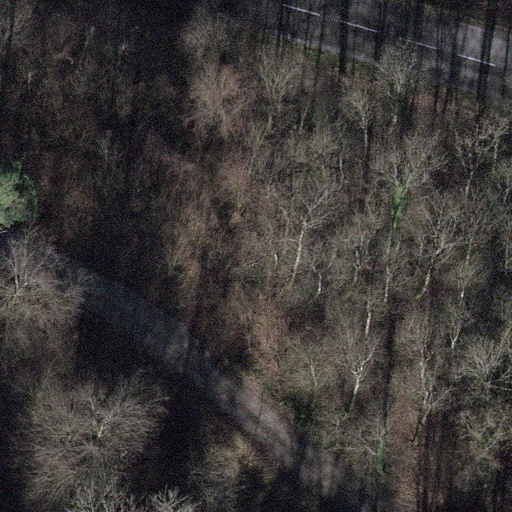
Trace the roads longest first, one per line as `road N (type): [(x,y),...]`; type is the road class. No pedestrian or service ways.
road 1 (track): [(389,511),(305,464),(132,313),(0,245)]
road 2 (tertiary): [(267,0),(511,70)]
